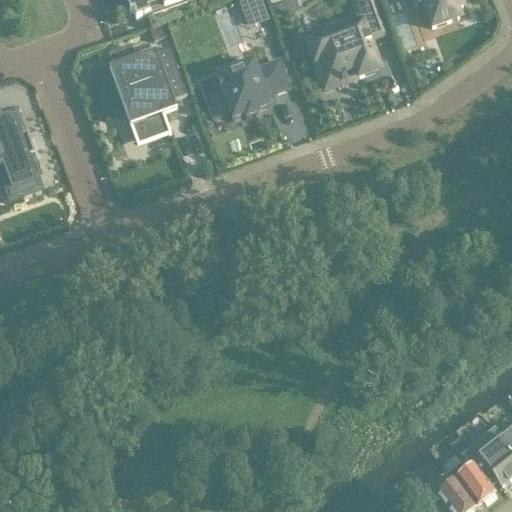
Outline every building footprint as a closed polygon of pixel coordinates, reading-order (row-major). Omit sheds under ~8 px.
[(137,0),(138,0),(129,4),(132,12),(129,13),(130,16),(133,15),(136,23),(142,21),(142,20),(143,19),(144,21),(148,19),(149,21),(151,21),(149,17),(182,5),(180,0),(137,0)] [(261,0),(256,0),(240,6),(244,19),(265,11),(261,0)] [(411,0),(415,9),(422,6),(432,32),(451,25),(447,16),(455,13),(463,11),(458,0),(411,0)] [(329,41),(308,49),(315,67),(319,66),(328,91),(341,87),(341,88),(345,86),(344,85),(357,81),(358,82),(374,76),(379,75),(370,50),(368,43),(383,38),(373,9),(366,11),(366,9),(361,11),(361,13),(355,15),(359,26),(328,38),(329,41)] [(165,29),(151,34),(155,46),(169,41),(165,29)] [(130,50),(109,58),(109,59),(110,59),(115,72),(109,74),(130,132),(141,128),(146,143),(167,135),(169,140),(171,139),(168,132),(167,132),(163,120),(176,115),(172,104),(187,99),(170,53),(136,65),(130,50)] [(289,95),(279,67),(255,76),(252,69),(215,82),(220,96),(204,102),(213,126),(229,120),(232,126),(244,122),(245,125),(248,124),(248,123),(246,123),(245,121),(255,118),(256,120),(254,120),(254,122),(257,120),(256,117),(268,113),(265,104),(289,95)] [(0,126),(0,186),(2,185),(4,190),(10,207),(23,202),(23,203),(40,197),(36,184),(38,183),(33,169),(31,163),(34,162),(26,141),(23,142),(16,122),(3,127),(1,128),(0,126)] [(511,429),(499,441),(502,445),(511,457),(511,429)] [(511,484),(511,457),(502,445),(498,448),(503,454),(491,464),(503,479),(509,486),(511,484)] [(453,456),(459,463),(470,456),(464,448),(453,456)] [(489,491),(476,475),(468,465),(449,480),(474,511),(478,511),(495,498),(489,491)] [(474,511),(449,480),(447,477),(420,500),(428,511),(474,511)]
